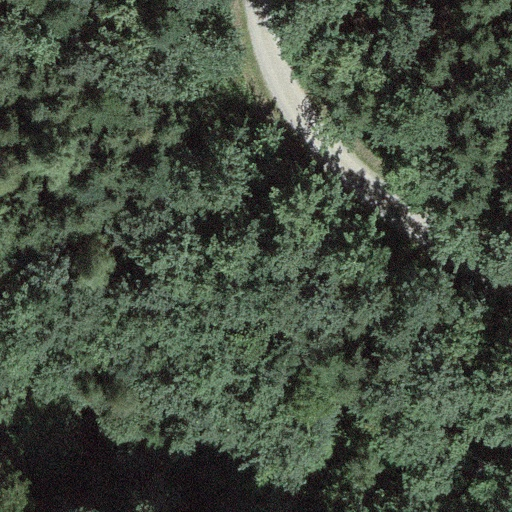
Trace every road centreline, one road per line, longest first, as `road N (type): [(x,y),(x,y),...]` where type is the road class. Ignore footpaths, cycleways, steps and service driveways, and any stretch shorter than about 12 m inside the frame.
road 1 (track): [(259,0),(272,63),(307,134),(381,217),(511,294)]
road 2 (track): [(0,264),(124,295),(295,255),(381,217)]
